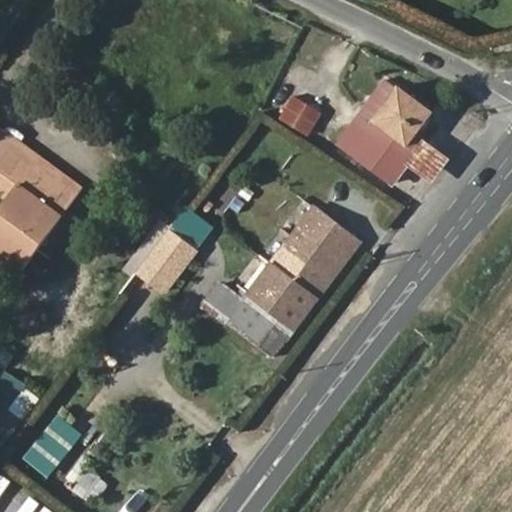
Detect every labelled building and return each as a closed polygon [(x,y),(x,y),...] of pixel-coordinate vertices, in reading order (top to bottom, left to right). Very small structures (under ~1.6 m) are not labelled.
[(392,77),(338,142),(394,189),(413,168),(409,163),(421,148),(415,143),(438,115),(392,77)] [(324,116),(295,96),(282,119),(311,140),(324,116)] [(0,211),(0,262),(2,259),(22,274),(83,193),(6,135),(0,142),(0,174),(18,189),(9,200),(0,211)] [(0,174),(0,193),(9,200),(18,189),(0,174)] [(183,202),(140,275),(173,295),(216,222),(183,202)] [(362,243),(316,209),(254,289),(299,327),(362,243)] [(221,283),(202,306),(274,362),(293,339),(235,294),(221,283)] [(235,294),(293,339),(299,327),(254,289),(245,283),(235,294)] [(0,400),(28,417),(44,391),(6,369),(0,379),(0,400)] [(60,414),(29,458),(52,475),(84,431),(60,414)]
